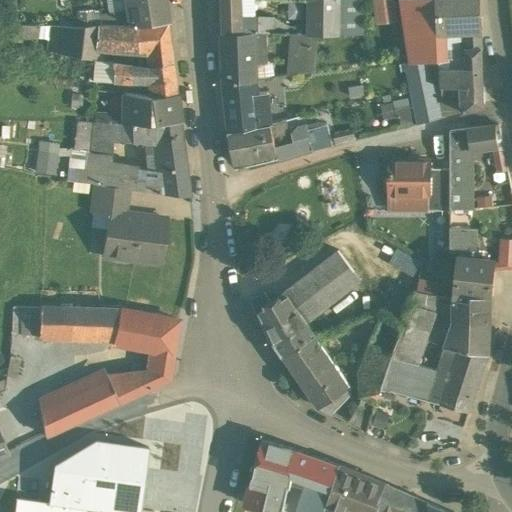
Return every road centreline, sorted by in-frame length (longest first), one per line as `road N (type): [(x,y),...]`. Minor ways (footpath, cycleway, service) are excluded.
road 1 (residential): [(189,0),(211,259),(233,401)]
road 2 (residential): [(502,478),(461,486),(233,401)]
road 3 (residential): [(233,401),(163,397),(0,473)]
road 4 (tertiary): [(502,478),(494,423),(511,354)]
